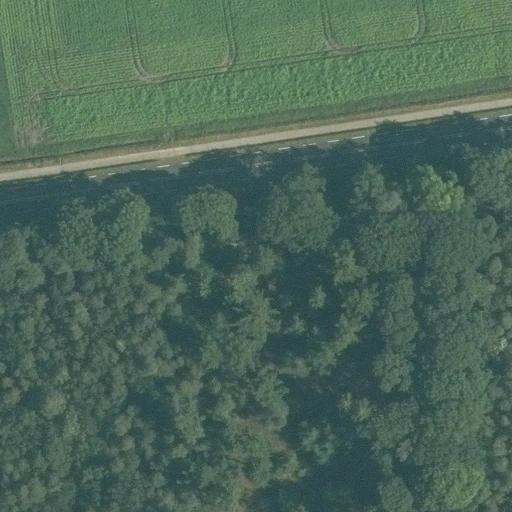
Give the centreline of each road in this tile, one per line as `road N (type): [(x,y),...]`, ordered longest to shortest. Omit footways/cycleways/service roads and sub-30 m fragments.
road 1 (primary): [(0,201),(511,125)]
road 2 (track): [(421,511),(424,215)]
